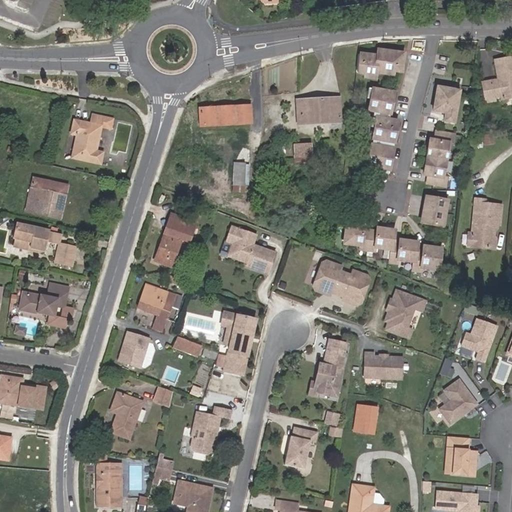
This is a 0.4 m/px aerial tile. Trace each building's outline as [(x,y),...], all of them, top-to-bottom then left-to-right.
[(380,48),(380,52),(360,50),(358,71),(369,72),(368,77),(382,78),(383,72),(408,74),(410,51),(380,48)] [(485,84),(488,103),(498,101),(497,98),(503,97),(504,100),(511,98),(511,58),(497,61),(500,81),(485,84)] [(397,114),(401,89),(376,85),(372,110),(381,111),(374,155),(397,158),(401,130),(383,127),(385,113),(397,114)] [(454,123),(459,91),(438,87),(433,112),(445,114),(444,121),(454,123)] [(340,121),(339,105),(323,106),(323,100),(298,101),(299,124),(340,121)] [(250,123),(249,106),(199,109),(201,126),(250,123)] [(74,134),(70,157),(98,163),(100,152),(94,151),(99,126),(72,120),(70,133),(74,134)] [(436,127),(426,182),(449,187),(460,132),(436,127)] [(295,146),(296,157),(311,156),(311,145),(295,146)] [(234,164),(234,184),(244,185),(245,164),(234,164)] [(26,199),(62,205),(66,186),(31,179),(29,189),(25,188),(24,194),(27,195),(26,199)] [(244,185),(234,184),(234,193),(244,193),(244,185)] [(450,225),(453,196),(427,193),(424,223),(450,225)] [(494,244),(495,233),(496,224),(492,222),(492,219),(499,220),(501,200),(485,198),(485,194),(475,193),(471,228),(469,228),(469,231),(473,232),(472,242),(494,244)] [(59,219),(62,205),(26,199),(23,212),(59,219)] [(167,235),(164,234),(155,260),(171,266),(180,239),(188,242),(194,222),(171,214),(168,221),(171,222),(167,235)] [(401,236),(402,226),(348,221),(346,246),(392,250),(391,262),(400,263),(401,260),(415,261),(414,267),(446,269),(448,245),(424,243),(424,238),(401,236)] [(222,256),(271,271),(278,249),(257,242),(260,232),(232,223),(222,256)] [(10,237),(18,239),(28,241),(27,247),(42,250),(43,241),(46,231),(13,224),(10,237)] [(59,234),(46,231),(43,241),(57,244),(59,234)] [(28,241),(18,239),(16,250),(40,255),(42,250),(27,247),(28,241)] [(73,248),(57,244),(54,257),(70,261),(73,248)] [(69,266),(70,261),(54,257),(53,263),(69,266)] [(346,264),(324,257),(314,288),(365,306),(376,275),(355,268),(354,272),(344,269),(346,264)] [(30,271),(18,269),(16,281),(28,283),(30,271)] [(188,288),(189,285),(190,283),(178,279),(176,285),(188,288)] [(162,332),(171,305),(164,303),(167,292),(146,285),(138,308),(157,314),(152,329),(162,332)] [(52,319),(53,308),(54,301),(61,302),(63,289),(45,287),(43,299),(36,298),(35,299),(19,297),(17,314),(33,316),(33,315),(40,315),(40,317),(45,318),(52,319)] [(396,287),(384,329),(414,338),(426,296),(396,287)] [(174,295),(167,292),(164,303),(171,305),(174,295)] [(60,309),(61,302),(54,301),(53,308),(60,309)] [(60,309),(53,308),(52,319),(45,318),(44,328),(60,331),(62,322),(66,318),(67,310),(60,309)] [(226,345),(225,353),(243,360),(251,319),(220,312),(218,325),(225,326),(229,332),(226,345)] [(488,362),(500,323),(477,316),(472,332),(467,330),(463,345),(480,350),(477,359),(488,362)] [(226,345),(229,332),(225,326),(221,344),(226,345)] [(15,336),(22,337),(23,330),(16,329),(15,336)] [(129,329),(119,357),(139,365),(149,337),(129,329)] [(189,353),(193,341),(176,335),(172,346),(189,353)] [(313,379),(311,393),(341,398),(351,340),(330,337),(326,362),(322,361),(319,380),(313,379)] [(476,357),(478,351),(463,346),(461,352),(476,357)] [(217,365),(218,348),(205,347),(204,354),(209,355),(208,364),(217,365)] [(365,378),(406,378),(406,353),(365,352),(365,378)] [(243,360),(225,353),(221,370),(240,374),(243,360)] [(441,373),(455,377),(459,363),(445,359),(441,373)] [(0,376),(0,393),(6,394),(5,399),(18,401),(17,406),(41,409),(44,388),(27,385),(27,388),(20,387),(21,379),(0,376)] [(456,378),(441,389),(449,399),(436,408),(447,422),(474,402),(456,378)] [(168,405),(171,393),(159,388),(155,400),(168,405)] [(6,394),(0,393),(0,403),(17,406),(18,401),(5,399),(6,394)] [(139,403),(116,394),(109,413),(115,415),(110,433),(126,438),(139,403)] [(189,437),(188,445),(192,452),(204,455),(211,452),(218,417),(227,419),(229,410),(212,406),(210,414),(194,410),(188,436),(189,437)] [(379,409),(359,406),(356,431),(376,433),(379,409)] [(310,468),(320,431),(298,424),(287,462),(310,468)] [(448,434),(445,473),(478,475),(480,449),(472,448),(472,436),(448,434)] [(0,458),(6,460),(9,437),(0,436),(0,458)] [(155,465),(169,469),(170,461),(157,458),(155,465)] [(120,505),(120,464),(99,465),(99,505),(120,505)] [(155,465),(154,465),(152,475),(167,478),(169,469),(155,465)] [(209,511),(216,488),(178,479),(172,504),(189,508),(188,511),(209,511)] [(372,491),(352,489),(349,511),(387,511),(387,510),(370,507),(372,491)] [(459,511),(480,511),(481,491),(437,489),(436,509),(459,510),(459,511)] [(325,511),(299,509),(300,500),(278,498),(276,511),(325,511)]
